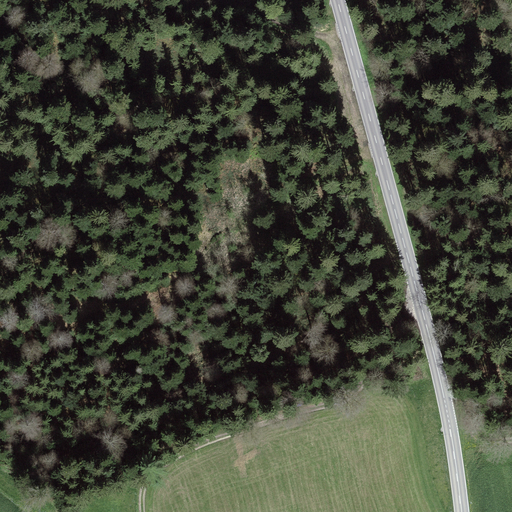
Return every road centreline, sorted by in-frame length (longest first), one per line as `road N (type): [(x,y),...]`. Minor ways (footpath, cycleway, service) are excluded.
road 1 (secondary): [(461,511),(444,397),(337,0)]
road 2 (track): [(142,511),(144,483),(169,458),(356,395),(387,331),(419,299)]
